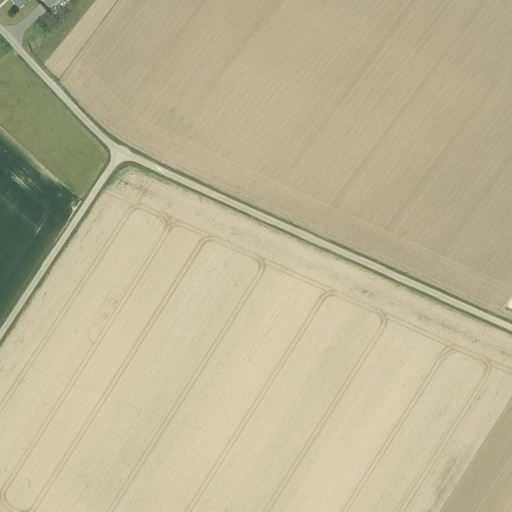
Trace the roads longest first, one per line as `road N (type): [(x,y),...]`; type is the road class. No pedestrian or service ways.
road 1 (unclassified): [(511,326),(122,152)]
road 2 (unclassified): [(122,152),(0,336)]
road 3 (unclassified): [(122,152),(0,30)]
